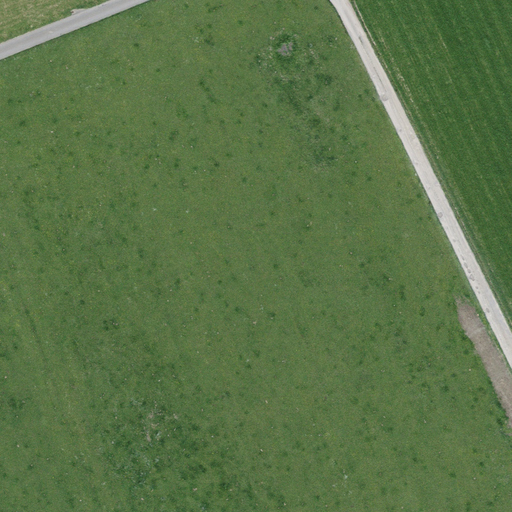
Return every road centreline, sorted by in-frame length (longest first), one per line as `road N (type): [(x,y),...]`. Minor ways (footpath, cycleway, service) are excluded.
road 1 (unclassified): [(340,0),(511,348)]
road 2 (unclassified): [(0,52),(133,0)]
